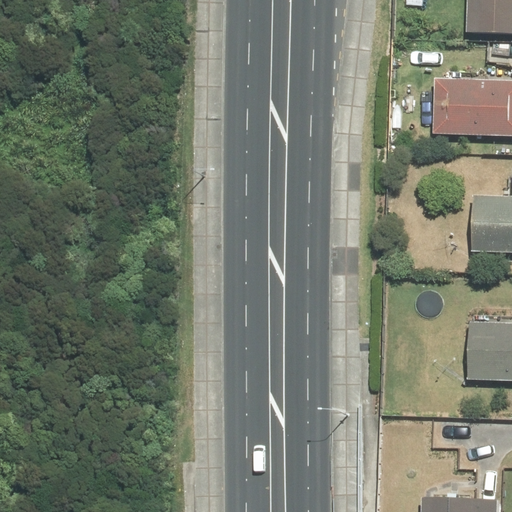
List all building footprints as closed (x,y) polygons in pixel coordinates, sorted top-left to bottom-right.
[(511,34),(511,0),(472,0),(472,33),(511,34)] [(511,41),(492,41),(490,65),(511,66),(511,41)] [(511,80),(439,78),(437,134),(511,136),(511,80)] [(511,196),(477,196),(476,253),(511,253),(511,196)] [(511,323),(473,323),(472,381),(511,381),(511,323)] [(499,511),(500,500),(424,498),(423,511),(499,511)]
